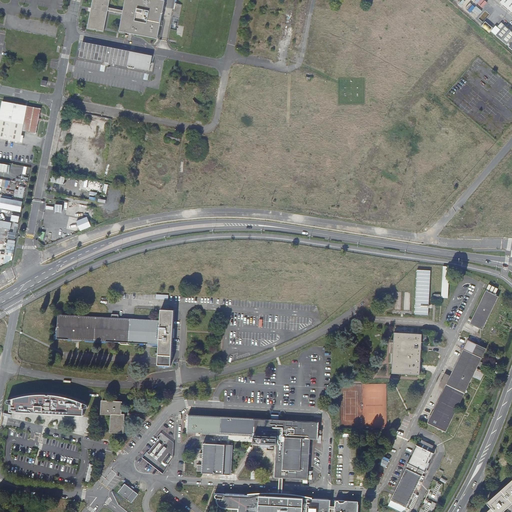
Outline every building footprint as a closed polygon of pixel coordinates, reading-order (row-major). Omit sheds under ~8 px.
[(92,0),(91,10),(87,29),(94,31),(94,30),(96,31),(103,33),(108,11),(122,14),(119,32),(157,39),(165,1),(159,0),(125,0),(123,11),(108,8),(109,0),(92,0)] [(511,0),(502,0),(501,2),(511,11),(511,0)] [(492,29),(485,23),(482,26),(489,32),(492,29)] [(500,30),(496,35),(507,44),(511,37),(511,31),(505,25),(504,25),(500,30)] [(79,57),(104,62),(104,63),(108,64),(108,63),(127,66),(127,65),(135,67),(134,68),(149,71),(150,65),(152,66),(154,57),(152,56),(130,51),(82,42),(80,42),(80,45),(79,47),(78,51),(80,52),(79,57)] [(2,102),(0,113),(0,138),(20,143),(22,132),(34,134),(36,134),(36,133),(40,111),(41,111),(41,109),(39,109),(2,102)] [(440,297),(448,298),(450,267),(443,266),(442,296),(440,296),(440,295),(434,295),(434,299),(440,299),(440,297)] [(431,272),(418,271),(416,315),(429,315),(431,272)] [(495,296),(498,289),(489,285),(470,324),(483,330),(499,297),(495,296)] [(57,339),(65,339),(159,344),(158,365),(171,366),(174,310),(161,309),(160,320),(58,315),(57,339)] [(422,334),(395,332),(393,364),(392,373),(420,375),(420,370),(421,356),(421,351),(422,334)] [(446,432),(486,348),(468,339),(428,423),(446,432)] [(77,401),(75,400),(68,398),(61,396),(54,395),(52,395),(52,396),(44,395),(40,395),(32,395),(25,396),(18,397),(14,399),(13,405),(9,404),(9,411),(43,413),(43,409),(47,410),(51,410),(51,413),(83,415),(84,409),(81,409),(81,402),(77,401)] [(121,412),(122,402),(102,401),(102,413),(112,414),(111,432),(123,432),(124,415),(121,414),(121,412)] [(319,422),(188,415),(187,432),(254,436),(276,437),(274,478),(282,478),(308,480),(310,439),(318,440),(318,433),(321,433),(322,428),(319,428),(319,422)] [(254,436),(254,443),(276,445),(276,437),(254,436)] [(434,446),(422,440),(419,446),(417,446),(388,506),(400,511),(404,511),(436,449),(433,447),(434,446)] [(202,473),(224,475),(226,445),(221,444),(221,441),(218,441),(218,444),(203,443),(203,453),(200,453),(200,458),(203,458),(203,460),(202,461),(200,461),(200,465),(198,465),(197,471),(202,472),(202,473)] [(159,443),(150,455),(152,457),(162,445),(159,443)] [(164,446),(154,458),(157,460),(167,448),(164,446)] [(94,466),(89,465),(85,482),(89,483),(91,475),(94,466)] [(356,481),(366,481),(366,473),(357,473),(356,481)] [(433,480),(421,511),(433,511),(441,492),(440,491),(443,483),(433,480)] [(502,511),(511,503),(511,482),(487,505),(491,510),(488,511),(502,511)] [(119,492),(132,502),(138,494),(132,490),(125,484),(121,489),(119,492)] [(288,494),(281,494),(277,493),(270,493),(266,493),(264,493),(259,493),(254,494),(249,494),(249,495),(224,493),(224,499),(217,498),(217,500),(217,501),(217,502),(218,504),(218,505),(219,506),(220,507),(221,507),(223,508),(224,508),(239,509),(238,511),(357,511),(358,501),(347,501),(346,501),(345,501),(344,502),(343,503),(340,502),(339,501),(338,501),(337,501),(336,501),(336,502),(336,503),(335,506),(330,506),(331,500),(312,499),(312,498),(311,498),(305,496),(298,495),(293,495),(288,494)]
